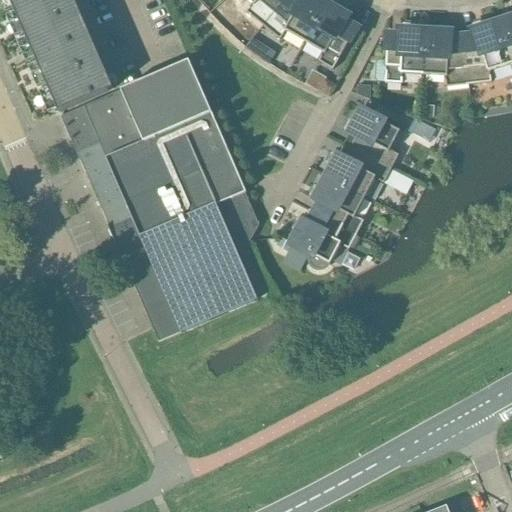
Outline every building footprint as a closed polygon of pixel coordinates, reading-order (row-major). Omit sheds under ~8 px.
[(10,0),(59,113),(59,114),(114,90),(113,87),(112,87),(107,89),(68,0),(10,0)] [(264,27),(286,0),(249,0),(254,5),(247,13),(264,27)] [(306,43),(328,6),(316,0),(286,0),(264,27),(281,41),(288,33),(306,43)] [(328,6),(306,43),(324,54),(319,62),(334,71),(357,32),(358,31),(345,23),(348,18),(347,18),(351,12),(352,13),(352,12),(342,6),(342,7),(343,8),(340,13),(328,6)] [(498,25),(511,66),(511,65),(511,12),(508,14),(509,15),(510,15),(511,21),(498,25)] [(511,66),(498,25),(485,29),(483,23),(484,23),(484,22),(473,25),(473,26),(475,26),(477,32),(476,32),(478,38),(464,39),(469,86),(492,83),(491,72),(511,66)] [(425,76),(427,33),(413,33),(414,26),(415,26),(415,25),(404,24),(404,26),(405,26),(404,32),(403,38),(388,37),(388,38),(389,38),(387,62),(380,61),(377,65),(376,79),(379,83),(386,83),(386,84),(403,85),(404,75),(425,76)] [(469,86),(464,39),(451,41),(451,35),(450,35),(451,29),(452,29),(452,27),(440,27),(440,28),(442,28),(441,34),(427,33),(425,76),(446,78),(447,89),(469,86)] [(242,34),(237,40),(246,46),(252,38),(247,34),(242,34)] [(253,39),(245,48),(248,50),(253,53),(260,43),(253,39)] [(248,249),(260,226),(246,194),(247,194),(190,62),(62,118),(153,330),(159,344),(181,335),(182,336),(259,302),(258,301),(268,297),(248,249)] [(321,92),(331,98),(337,87),(327,81),(321,92)] [(358,87),(357,96),(371,96),(371,87),(358,87)] [(351,149),(392,171),(400,156),(391,152),(399,136),(401,132),(364,113),(365,112),(363,112),(356,125),(351,122),(351,121),(350,121),(345,131),(346,131),(347,130),(352,133),(352,134),(357,137),(351,149)] [(328,179),(366,199),(376,180),(385,185),(392,171),(351,149),(344,161),(339,158),(339,159),(333,156),(334,155),(333,154),(327,164),(329,165),(329,164),(335,167),(328,179)] [(351,233),(358,237),(365,222),(356,217),(366,199),(328,179),(322,191),(316,188),(317,187),(316,187),(310,197),(312,197),(312,196),(317,199),(317,200),(322,203),(316,215),(351,233)] [(358,237),(351,233),(316,215),(310,227),(304,224),(304,225),(299,222),(299,221),(298,220),(293,230),(294,231),(294,230),(300,233),(293,246),(294,247),(294,246),(311,255),(311,256),(310,259),(310,262),(311,265),(313,267),(316,269),(319,270),(322,270),(325,269),(327,268),(329,265),(331,266),(341,246),(350,251),(358,237)] [(282,239),(277,247),(288,253),(293,245),(282,239)] [(453,511),(450,503),(427,511),(453,511)]
